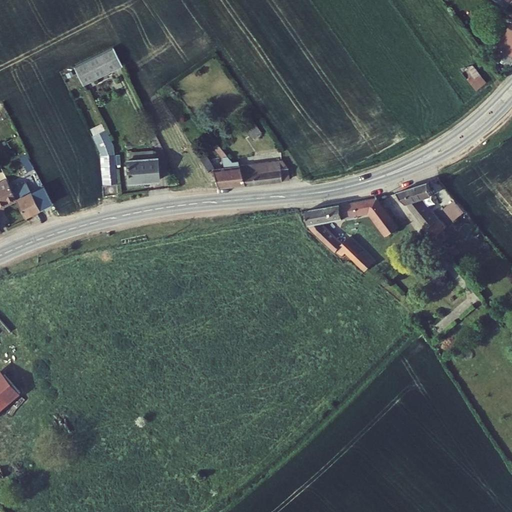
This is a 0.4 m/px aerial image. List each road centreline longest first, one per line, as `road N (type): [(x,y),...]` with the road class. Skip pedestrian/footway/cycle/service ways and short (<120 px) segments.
road 1 (tertiary): [(375,179),(148,210),(0,256)]
road 2 (tertiary): [(511,80),(458,130),(375,179)]
road 3 (tertiary): [(375,179),(445,155),(511,99)]
